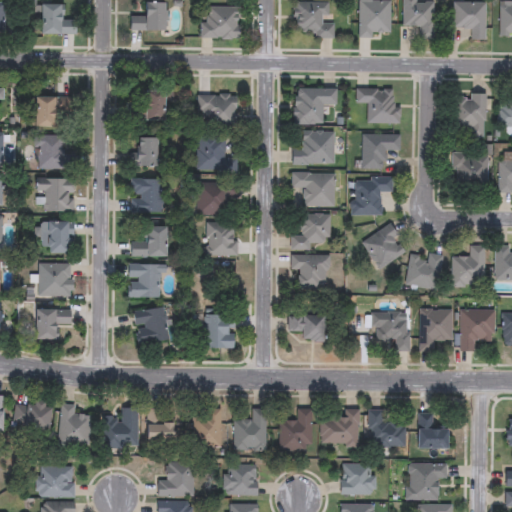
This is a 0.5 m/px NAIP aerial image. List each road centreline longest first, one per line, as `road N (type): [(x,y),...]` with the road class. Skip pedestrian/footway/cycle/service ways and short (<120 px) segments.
road 1 (tertiary): [(0,364),(97,377),(511,380)]
road 2 (residential): [(0,59),(511,64)]
road 3 (residential): [(267,378),(268,0)]
road 4 (residential): [(103,61),(97,377)]
road 5 (residential): [(434,63),(430,200),(446,217),(511,221)]
road 6 (residential): [(487,380),(484,511)]
